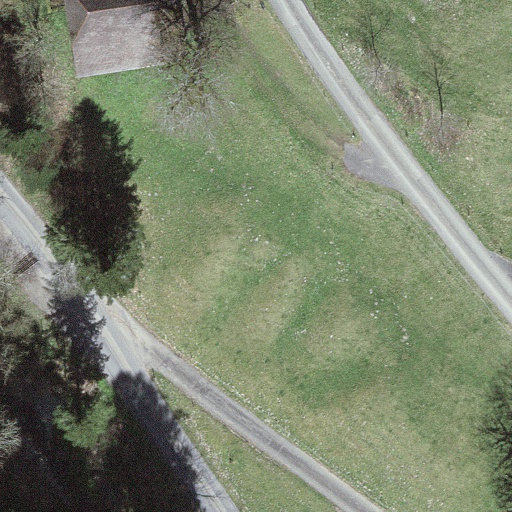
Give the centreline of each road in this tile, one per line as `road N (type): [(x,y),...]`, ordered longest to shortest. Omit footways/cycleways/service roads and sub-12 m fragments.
road 1 (track): [(367,511),(44,271)]
road 2 (track): [(283,0),(511,304)]
road 3 (unclassified): [(0,213),(217,511)]
